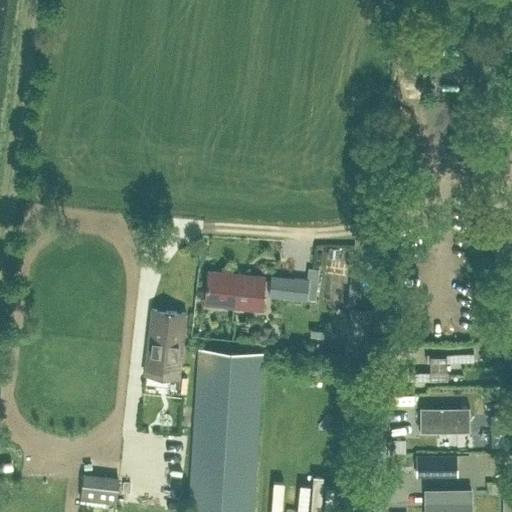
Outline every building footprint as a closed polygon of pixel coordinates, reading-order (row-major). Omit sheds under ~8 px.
[(452,113),(452,102),(429,101),(428,113),(452,113)] [(150,238),(144,227),(133,232),(138,244),(150,238)] [(338,257),(339,248),(329,246),(327,256),(338,257)] [(314,297),(317,268),(307,267),(306,277),(270,273),(268,293),(306,298),(306,297),(314,297)] [(261,305),(263,274),(207,269),(204,300),(261,305)] [(177,374),(184,310),(150,306),(143,370),(177,374)] [(371,308),(349,306),(345,349),(366,351),(371,308)] [(269,336),(270,325),(262,325),(261,336),(269,336)] [(251,511),(261,350),(197,346),(187,511),(251,511)] [(452,364),(452,348),(406,348),(406,375),(444,375),(444,364),(452,364)] [(76,382),(70,417),(80,418),(85,383),(76,382)] [(457,411),(457,395),(411,395),(411,422),(449,422),(450,411),(457,411)] [(388,438),(388,451),(404,451),(404,437),(388,438)] [(463,458),(463,442),(417,442),(417,469),(456,469),(456,458),(463,458)] [(116,503),(120,476),(84,471),(80,497),(116,503)] [(424,489),(424,511),(463,511),(464,505),(471,505),(471,489),(424,489)] [(179,510),(180,501),(171,500),(170,510),(179,510)]
